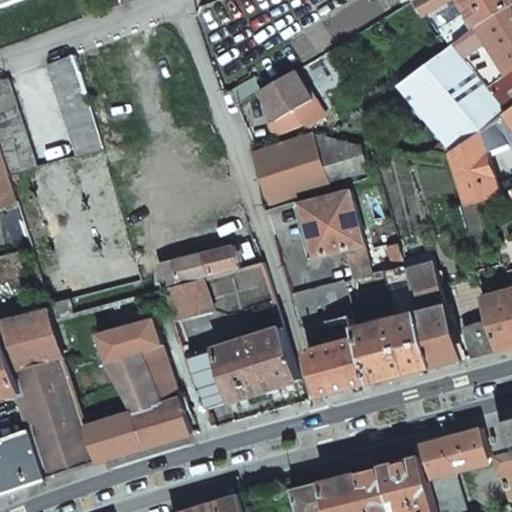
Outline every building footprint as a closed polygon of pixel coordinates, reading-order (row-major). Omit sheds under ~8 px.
[(511,0),(414,0),(424,15),(449,0),(465,0),(473,13),(470,15),(478,28),(511,6),(511,0)] [(506,113),(511,108),(511,6),(478,28),(455,45),(402,83),(453,150),(454,151),(479,133),(482,131),(500,117),(506,113)] [(478,28),(470,15),(446,30),(455,45),(478,28)] [(89,98),(76,52),(49,63),(77,154),(104,148),(103,146),(89,98)] [(307,129),(325,119),(296,70),(259,92),(276,120),(270,124),(277,135),(300,127),(307,129)] [(0,142),(9,171),(37,164),(9,78),(0,81),(0,142)] [(254,79),(232,91),(237,105),(259,92),(254,79)] [(506,113),(500,117),(504,124),(511,120),(506,113)] [(369,170),(360,145),(314,133),(257,152),(273,201),(369,170)] [(479,133),(454,151),(469,202),(498,195),(479,133)] [(9,171),(0,142),(0,206),(19,201),(9,171)] [(352,190),(303,203),(316,257),(338,251),(349,248),(365,244),(352,190)] [(402,251),(399,243),(388,246),(394,266),(405,263),(402,251)] [(365,244),(349,248),(356,277),(372,273),(365,244)] [(177,282),(239,267),(234,245),(172,260),(177,282)] [(162,286),(177,282),(172,260),(157,264),(162,286)] [(390,268),(385,269),(400,318),(419,313),(421,313),(409,270),(407,271),(405,263),(394,266),(390,268)] [(462,360),(435,264),(409,270),(421,313),(419,313),(435,367),(462,360)] [(179,321),(215,312),(206,277),(169,287),(179,321)] [(353,304),(348,287),(347,282),(291,296),(299,323),(307,321),(355,309),(353,304)] [(511,347),(511,290),(485,298),(491,319),(500,351),(508,349),(511,347)] [(74,314),(69,299),(51,305),(52,308),(56,319),(74,314)] [(0,330),(3,340),(20,391),(32,427),(0,438),(0,495),(26,486),(60,473),(70,470),(93,463),(101,460),(82,403),(54,320),(56,319),(52,308),(0,320),(0,330)] [(360,327),(358,322),(355,309),(307,321),(310,330),(321,326),(328,346),(363,338),(360,327)] [(400,318),(360,327),(363,338),(375,382),(405,374),(435,367),(419,313),(400,318)] [(82,403),(101,460),(110,457),(139,449),(187,434),(194,432),(189,416),(194,415),(187,392),(182,393),(157,317),(99,334),(107,360),(136,411),(101,422),(93,400),(82,403)] [(500,351),(491,319),(464,327),(473,357),(486,354),(500,351)] [(301,379),(290,343),(284,326),(252,336),(251,332),(246,334),(248,338),(217,347),(234,400),(301,379)] [(375,382),(363,338),(328,346),(309,351),(311,358),(323,396),(344,390),(375,382)] [(0,396),(20,391),(3,340),(0,340),(0,396)] [(511,420),(498,424),(511,473),(511,489),(511,490),(511,492),(511,420)] [(492,456),(485,428),(423,444),(431,478),(457,472),(490,464),(492,456)] [(431,478),(423,444),(391,452),(394,462),(384,465),(396,511),(419,511),(428,510),(428,511),(439,511),(438,506),(435,493),(431,478)] [(396,511),(384,465),(358,472),(355,462),(322,471),(325,481),(333,511),(396,511)] [(460,485),(457,472),(431,478),(435,493),(460,485)] [(333,511),(325,481),(295,489),(301,511),(333,511)] [(435,493),(438,506),(464,496),(460,485),(435,493)] [(247,511),(242,494),(180,511),(247,511)] [(438,506),(439,511),(459,511),(467,509),(464,496),(438,506)]
